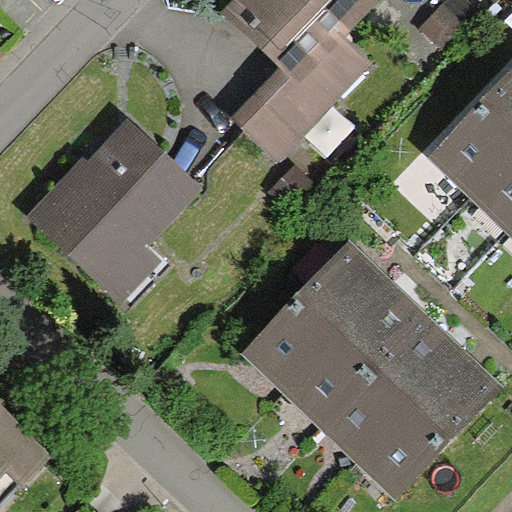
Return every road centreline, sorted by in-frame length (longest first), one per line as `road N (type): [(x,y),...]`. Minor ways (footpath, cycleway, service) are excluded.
road 1 (residential): [(0,277),(85,379),(224,511)]
road 2 (residential): [(0,112),(108,0)]
